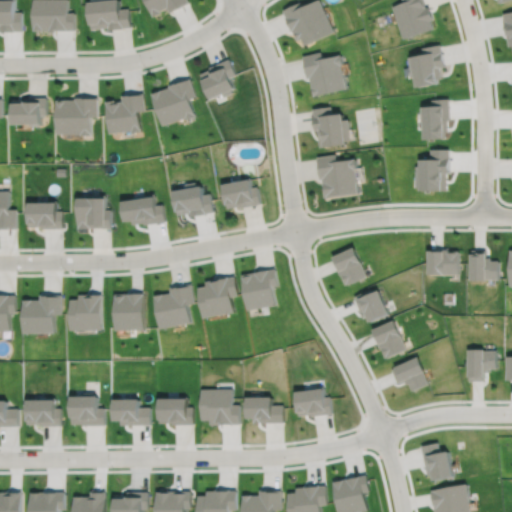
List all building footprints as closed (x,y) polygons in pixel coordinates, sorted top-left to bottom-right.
[(0,0),(0,23),(1,23),(1,29),(23,29),(23,9),(17,9),(17,0),(0,0)] [(35,0),(35,28),(50,28),(50,29),(57,29),(57,28),(76,28),(76,10),(70,10),(70,0),(35,0)] [(90,0),(93,26),(110,25),(110,28),(132,25),(130,6),(122,7),(120,0),(90,0)] [(147,0),(154,14),(162,10),(161,8),(169,5),(171,10),(191,0),(147,0)] [(298,0),(284,7),(287,14),(286,15),(292,28),(293,28),(298,38),(302,36),(305,43),(336,29),(322,0),(312,0),(303,4),(301,0),(298,0)] [(393,5),(404,37),(433,27),(430,19),(433,18),(429,5),(426,7),(423,0),(403,0),(404,1),(393,5)] [(408,55),(411,74),(415,73),(417,84),(438,80),(438,77),(442,76),(440,65),(445,63),(442,49),(441,42),(422,46),(423,51),(411,53),(411,54),(408,55)] [(304,53),(306,62),(308,75),(311,74),(315,93),(348,86),(343,62),(345,62),(342,51),(324,55),(323,49),(304,53)] [(200,73),(212,98),(223,92),(224,96),(233,91),(232,89),(236,87),(231,76),(236,73),(229,58),(209,67),(210,68),(200,73)] [(152,92),(163,124),(185,116),(186,118),(196,115),(190,97),(196,95),(190,77),(169,84),(170,86),(152,92)] [(107,100),(110,132),(132,130),(132,131),(142,130),(139,110),(146,109),(144,92),(122,94),(123,100),(121,100),(121,98),(107,100)] [(13,98),(13,123),(30,122),(30,124),(41,124),(41,114),(47,114),(46,96),(26,96),(26,98),(13,98)] [(57,99),(57,132),(81,132),(81,134),(92,134),(91,116),(98,116),(98,96),(75,96),(75,98),(57,99)] [(422,106),(423,116),(425,116),(426,137),(444,136),(443,130),(448,130),(447,118),(449,118),(448,98),(433,99),(433,106),(422,106)] [(314,107),(315,114),(314,114),(316,129),(319,128),(321,145),(349,141),(348,138),(352,138),(350,117),(345,117),(344,110),(333,112),(332,104),(314,107)] [(416,165),(416,186),(420,186),(420,189),(442,189),(442,171),(449,171),(449,148),(431,148),(431,158),(421,158),(421,165),(416,165)] [(319,155),(320,163),(319,163),(321,177),(323,177),(326,196),(360,191),(356,166),(359,166),(357,156),(339,159),(338,152),(319,155)] [(224,183),(229,207),(241,204),(241,206),(262,202),(259,185),(255,186),(253,177),(224,183)] [(176,189),(180,213),(192,210),(192,215),(215,210),(212,192),(206,193),(205,184),(176,189)] [(0,189),(0,227),(17,227),(17,208),(10,208),(9,189),(0,189)] [(78,196),(78,227),(111,227),(111,208),(106,208),(106,194),(88,194),(88,196),(78,196)] [(124,199),(128,219),(133,219),(134,222),(145,221),(145,223),(166,220),(164,202),(158,203),(157,194),(124,199)] [(29,201),(29,225),(41,225),(41,227),(62,227),(62,209),(57,209),(56,199),(45,200),(45,201),(29,201)] [(332,255),(340,274),(342,273),(346,284),(367,274),(355,245),(332,255)] [(428,249),(428,273),(459,273),(460,250),(448,250),(448,248),(443,248),(443,250),(437,250),(437,249),(428,249)] [(471,249),(471,279),(487,279),(487,278),(499,278),(499,259),(492,259),(492,257),(487,257),(487,251),(486,251),(486,249),(471,249)] [(244,274),(251,309),(280,304),(276,285),(281,284),(278,267),(244,274)] [(201,286),(206,317),(237,311),(234,295),(241,294),(237,275),(230,276),(230,275),(216,278),(216,279),(208,280),(209,285),(201,286)] [(156,294),(163,327),(194,322),(191,303),(197,302),(193,282),(172,286),(173,291),(156,294)] [(368,289),(354,295),(363,317),(367,315),(370,321),(389,312),(379,289),(370,293),(368,289)] [(116,293),(118,329),(147,328),(145,292),(116,293)] [(73,298),(74,329),(106,329),(105,293),(82,293),(82,298),(73,298)] [(0,294),(0,330),(13,330),(13,311),(18,311),(18,294),(0,294)] [(26,298),(26,332),(58,332),(58,313),(64,313),(64,294),(42,294),(43,298),(26,298)] [(372,328),(380,347),(381,346),(386,357),(407,348),(395,319),(372,328)] [(468,348),(468,376),(469,376),(469,380),(484,380),(484,376),(485,376),(485,371),(490,371),(490,368),(497,368),(497,349),(484,349),(484,348),(468,348)] [(392,368),(398,382),(405,379),(407,384),(409,383),(413,390),(429,382),(424,371),(425,371),(419,356),(392,368)] [(203,388),(203,419),(212,419),(212,424),(220,423),(220,424),(234,424),(234,423),(241,423),(241,404),(234,404),(234,388),(203,388)] [(298,392),(301,415),(313,414),(314,415),(335,413),(332,395),(328,396),(327,388),(298,392)] [(73,396),(73,423),(85,423),(85,425),(107,424),(106,407),(101,407),(101,395),(73,396)] [(248,397),(248,418),(255,418),(255,422),(285,422),(285,404),(275,404),(275,396),(248,397)] [(161,398),(161,422),(174,422),(174,424),(196,424),(195,406),(192,406),(192,398),(161,398)] [(28,400),(28,423),(42,423),(42,425),(63,425),(63,407),(58,407),(58,399),(28,400)] [(115,399),(115,420),(122,420),(122,424),(152,424),(152,406),(143,406),(143,399),(115,399)] [(0,400),(0,425),(20,425),(19,408),(9,408),(9,400),(0,400)] [(421,444),(428,474),(433,473),(434,479),(455,475),(449,450),(441,451),(439,441),(421,444)] [(333,480),(340,511),(355,511),(369,509),(365,491),(370,490),(367,473),(333,480)] [(289,492),(290,511),(321,511),(321,503),(328,503),(326,483),(297,486),(297,491),(289,492)] [(432,490),(435,511),(473,511),(467,483),(432,490)] [(199,494),(199,511),(230,511),(230,509),(237,509),(237,489),(207,489),(207,494),(199,494)] [(244,494),(244,511),(275,511),(275,508),(282,508),(282,489),(260,489),(260,494),(244,494)] [(157,490),(157,511),(186,511),(186,507),(192,507),(191,490),(157,490)] [(76,496),(76,511),(105,511),(106,491),(93,491),(93,495),(82,495),(82,496),(76,496)] [(116,498),(116,511),(143,511),(143,506),(149,506),(149,491),(128,491),(128,498),(116,498)] [(0,511),(21,511),(21,492),(0,492),(0,511)] [(32,492),(32,511),(59,511),(59,506),(65,506),(65,492),(32,492)]
